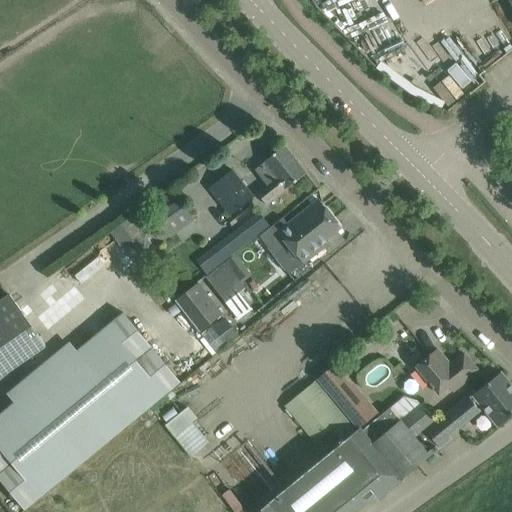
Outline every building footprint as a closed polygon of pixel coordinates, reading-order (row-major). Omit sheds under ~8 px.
[(257,193),(266,204),(305,174),(284,146),(264,162),(264,163),(254,170),(266,185),(257,193)] [(208,189),(229,215),(253,197),(232,170),(208,189)] [(282,218),(258,237),(274,257),(289,246),(302,263),(329,242),(328,241),(326,239),(330,236),(340,228),(319,200),(290,222),(287,225),(287,224),(282,218)] [(142,255),(163,239),(164,240),(193,220),(182,205),(153,225),(141,209),(120,224),(142,255)] [(225,262),(205,277),(205,278),(225,303),(245,288),(242,284),(229,268),(225,263),(225,262)] [(218,317),(194,285),(175,300),(199,332),(218,317)] [(0,378),(46,347),(10,295),(0,301),(0,378)] [(180,382),(123,313),(0,414),(0,480),(24,510),(180,382)] [(450,366),(436,349),(415,367),(438,395),(448,387),(452,393),(478,372),(464,354),(450,366)] [(316,379),(358,429),(378,412),(353,382),(351,383),(335,364),(316,379)] [(474,390),(443,415),(455,430),(482,407),(498,427),(511,414),(511,387),(500,373),(476,392),(474,390)] [(403,477),(364,429),(361,431),(359,429),(356,431),(315,380),(314,381),(315,381),(285,406),(284,405),(284,406),(314,443),(331,430),(341,443),(268,502),(269,503),(257,511),(354,511),(374,496),(377,501),(401,481),(400,480),(403,477)] [(422,402),(400,421),(415,439),(437,420),(422,402)] [(167,423),(192,455),(212,440),(187,407),(167,423)] [(447,436),(455,430),(443,415),(437,420),(415,439),(400,421),(389,408),(364,429),(403,477),(450,439),(447,436)] [(203,480),(183,496),(196,511),(207,511),(220,501),(203,480)]
